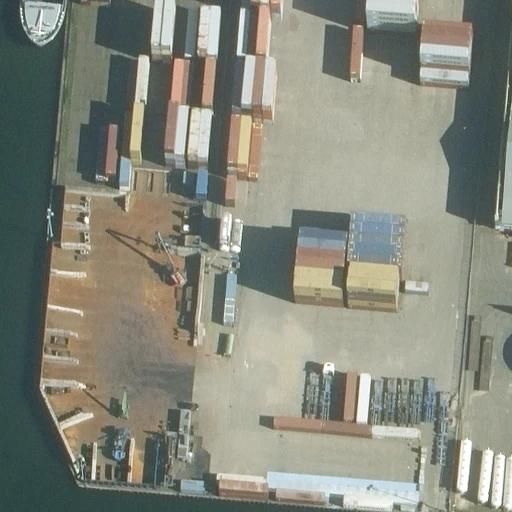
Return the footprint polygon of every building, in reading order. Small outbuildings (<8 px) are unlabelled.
[(323,29),(318,76),(327,77),(328,70),(338,71),(339,59),(367,62),(371,35),(323,29)] [(371,53),(371,75),(418,76),(419,54),(371,53)] [(421,69),(420,98),(467,100),(468,71),(421,69)] [(511,236),(511,91),(501,236),(511,236)] [(409,219),(458,220),(459,190),(410,189),(409,219)] [(398,317),(398,296),(350,295),(350,316),(398,317)]
